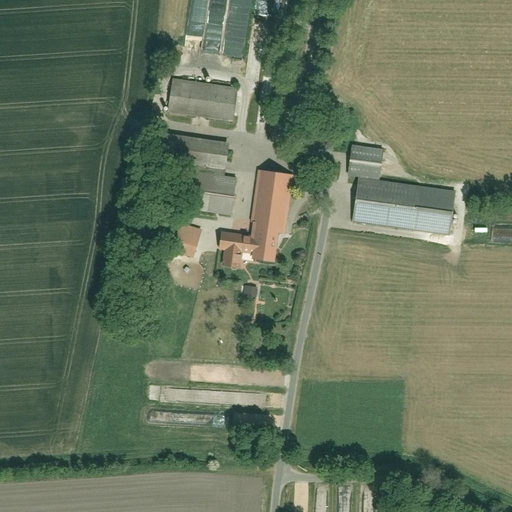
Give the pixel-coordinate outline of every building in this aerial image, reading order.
[(177,82),(173,116),(235,123),(239,89),(177,82)] [(173,133),(171,148),(229,156),(231,141),(173,133)] [(387,150),(352,147),(350,175),(385,177),(387,150)] [(191,174),(187,200),(234,206),(237,180),(191,174)] [(247,272),(249,262),(281,266),(292,178),(260,174),(252,231),(224,228),(221,251),(226,251),(224,269),(247,272)] [(358,184),(353,224),(450,236),(455,196),(358,184)] [(197,226),(186,258),(208,265),(218,233),(197,226)] [(246,288),(245,299),(257,300),(258,289),(246,288)]
